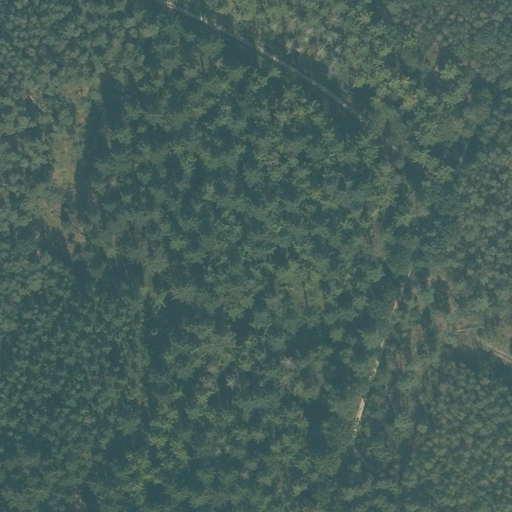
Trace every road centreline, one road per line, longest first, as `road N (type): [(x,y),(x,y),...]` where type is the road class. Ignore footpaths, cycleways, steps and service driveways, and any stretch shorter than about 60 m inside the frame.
road 1 (track): [(155,0),(285,65),(448,184)]
road 2 (track): [(349,454),(392,312),(448,184)]
